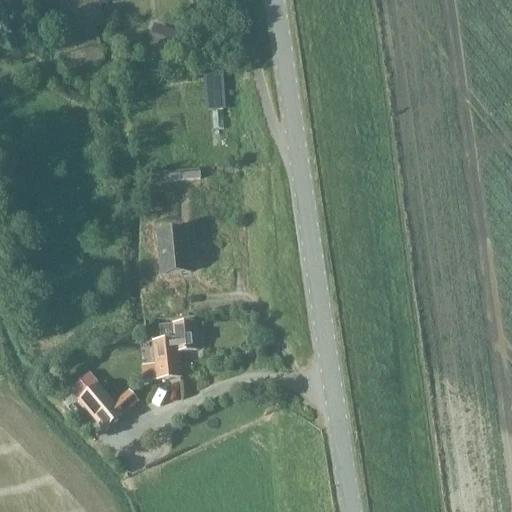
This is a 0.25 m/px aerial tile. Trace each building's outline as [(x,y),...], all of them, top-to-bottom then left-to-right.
[(49,0),(72,71),(104,63),(95,30),(106,27),(98,0),(49,0)] [(178,61),(186,36),(163,29),(157,48),(174,53),(172,59),(178,61)] [(147,65),(163,73),(168,61),(152,54),(147,65)] [(200,170),(155,174),(156,185),(201,180),(200,170)] [(156,233),(160,278),(192,275),(187,230),(156,233)] [(196,352),(194,326),(193,323),(171,326),(158,327),(160,342),(151,343),(154,365),(141,367),(143,384),(181,380),(179,354),(196,352)] [(128,392),(115,403),(99,384),(76,403),(104,435),(122,418),(139,404),(128,392)]
